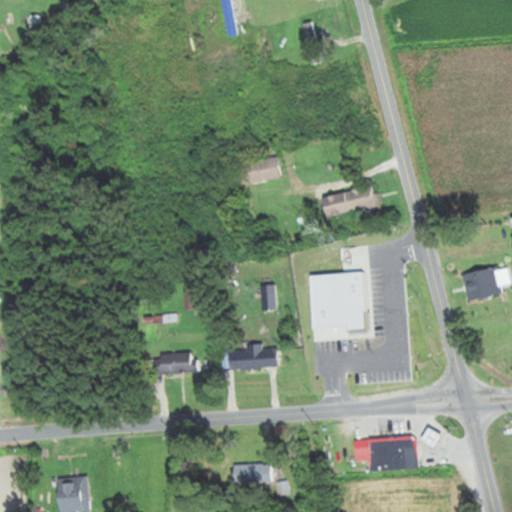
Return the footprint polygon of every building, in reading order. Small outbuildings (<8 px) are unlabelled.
[(201,9),(208,70),(236,67),(229,6),(201,9)] [(237,163),(240,184),(280,179),(276,157),(237,163)] [(322,196),(327,221),(380,210),(375,185),(322,196)] [(266,251),(263,226),(248,227),(251,253),(266,251)] [(511,282),(507,264),(462,273),(467,300),(502,293),(500,284),(511,282)] [(184,289),(184,308),(195,308),(195,289),(184,289)] [(262,349),(262,343),(246,343),(246,349),(229,349),(230,369),(277,367),(276,348),(262,349)] [(153,373),(196,373),(196,352),(153,352),(153,373)] [(369,438),(371,469),(417,467),(416,436),(369,438)] [(272,464),(234,464),(234,483),(272,483),(272,464)] [(57,511),(89,511),(88,477),(56,477),(57,511)]
